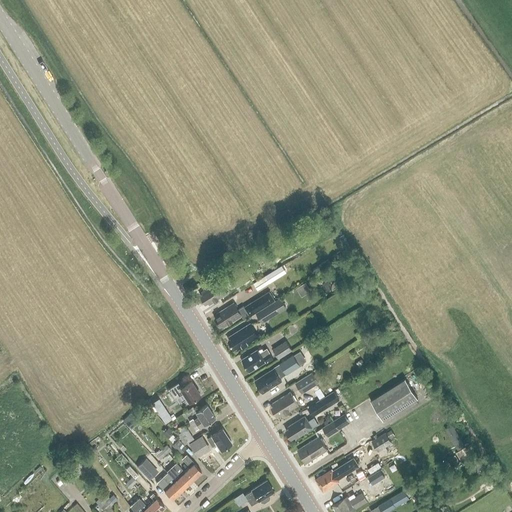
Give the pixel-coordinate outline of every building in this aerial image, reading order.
[(345,257),(335,263),(339,268),(348,262),(345,257)] [(286,273),(282,266),(253,284),(258,291),(286,273)] [(237,288),(254,276),(250,270),(246,273),(242,267),(229,276),(237,288)] [(309,281),(299,287),(304,295),(314,290),(309,281)] [(363,294),(370,289),(365,281),(358,286),(363,294)] [(208,305),(225,294),(217,282),(200,293),(201,296),(199,297),(204,305),(206,303),(208,305)] [(251,303),(257,311),(275,300),(269,291),(251,303)] [(263,308),(270,319),(287,308),(280,298),(263,308)] [(242,320),(249,316),(257,311),(251,303),(243,308),(243,307),(242,308),(242,307),(236,311),(231,304),(214,315),(215,318),(213,319),(219,327),(220,326),(222,328),(240,317),(242,320)] [(237,351),(257,338),(249,325),(228,338),(230,340),(227,342),(233,351),(235,349),(237,351)] [(272,349),(278,359),(292,350),(286,341),(272,349)] [(265,363),(271,359),(266,350),(259,354),(256,350),(240,360),(248,372),(264,362),(265,363)] [(278,380),(299,367),(292,356),(272,368),(272,369),(260,376),(261,378),(254,382),(262,394),(280,382),(278,380)] [(319,383),(312,373),(295,383),(302,394),(319,383)] [(405,379),(370,400),(383,421),(418,399),(405,379)] [(189,402),(200,395),(192,382),(181,389),(178,383),(169,389),(175,400),(184,394),(189,402)] [(313,416),(340,400),(334,391),(308,408),(313,416)] [(280,417),(297,407),(288,393),(272,404),(273,406),(271,408),(276,416),(278,415),(280,417)] [(158,399),(151,404),(158,414),(165,409),(158,399)] [(199,429),(215,419),(207,405),(195,413),(199,418),(194,421),(199,429)] [(294,440),(311,429),(303,416),(286,427),(287,429),(285,430),(290,439),(292,437),(294,440)] [(327,437),(339,430),(334,421),(322,428),(327,437)] [(193,439),(190,434),(187,429),(186,430),(184,427),(180,429),(182,432),(178,435),(184,445),(193,439)] [(221,450),(231,443),(222,429),(202,442),(208,451),(213,448),(212,447),(217,444),(221,450)] [(389,439),(394,436),(391,430),(386,433),(386,432),(371,441),(377,452),(392,443),(389,439)] [(306,464),(326,450),(318,437),(297,450),(306,464)] [(196,453),(203,448),(197,438),(189,443),(196,453)] [(186,448),(178,439),(171,445),(180,454),(186,448)] [(166,445),(162,449),(167,453),(171,449),(166,445)] [(167,453),(162,449),(160,447),(154,453),(160,460),(167,453)] [(475,452),(468,456),(478,474),(485,470),(475,452)] [(184,473),(191,481),(201,472),(194,464),(195,463),(187,455),(182,459),(190,468),(185,472),(184,473)] [(338,479),(357,467),(352,460),(333,472),(332,470),(316,480),(323,490),(333,484),(334,485),(340,482),(338,479)] [(143,461),(137,467),(145,476),(152,470),(143,461)] [(182,490),(191,481),(184,473),(185,472),(177,464),(172,468),(180,476),(175,481),(174,482),(182,490)] [(385,478),(380,470),(368,478),(373,486),(385,478)] [(172,500),(182,490),(174,482),(175,481),(167,473),(162,477),(170,485),(164,491),(172,500)] [(128,480),(133,485),(137,481),(132,477),(128,480)] [(133,485),(128,480),(125,484),(129,489),(133,485)] [(269,496),(268,495),(273,492),(266,481),(252,490),(245,495),(251,505),(259,501),(260,502),(263,503),(269,499),(269,496)] [(498,487),(495,482),(482,488),(485,494),(498,487)] [(379,506),(382,511),(387,511),(409,499),(408,497),(414,494),(409,487),(379,506)] [(372,498),(366,489),(355,496),(354,494),(348,497),(348,496),(332,506),(335,511),(351,511),(352,511),(372,498)] [(101,497),(108,504),(110,507),(118,499),(113,494),(109,498),(105,493),(101,497)] [(154,501),(147,507),(152,511),(158,511),(164,507),(157,499),(157,498),(153,494),(150,497),(154,501)] [(108,504),(101,497),(95,502),(102,510),(108,504)] [(144,510),(141,511),(152,511),(147,507),(144,503),(140,506),(144,510)]
